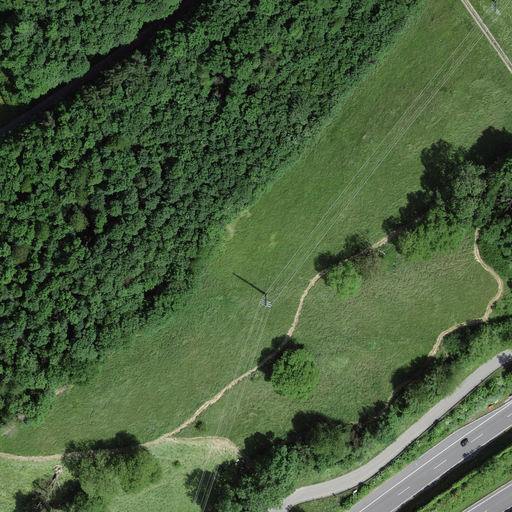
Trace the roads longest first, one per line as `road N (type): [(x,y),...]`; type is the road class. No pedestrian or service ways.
road 1 (unclassified): [(191,0),(0,132)]
road 2 (motorway): [(511,413),(375,511)]
